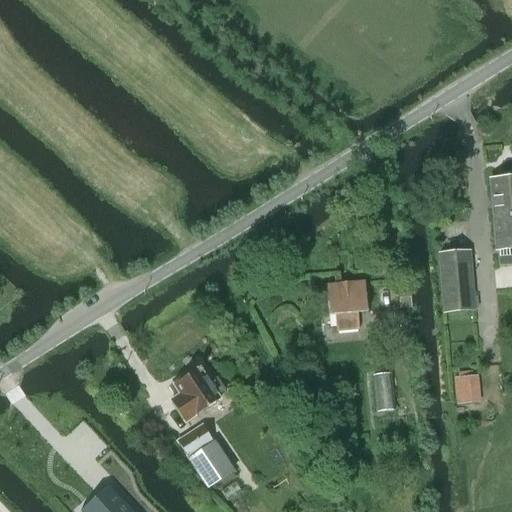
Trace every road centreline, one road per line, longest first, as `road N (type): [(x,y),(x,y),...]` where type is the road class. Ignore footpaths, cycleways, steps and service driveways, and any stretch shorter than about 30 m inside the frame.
road 1 (tertiary): [(0,374),(511,59)]
road 2 (track): [(354,154),(183,0)]
